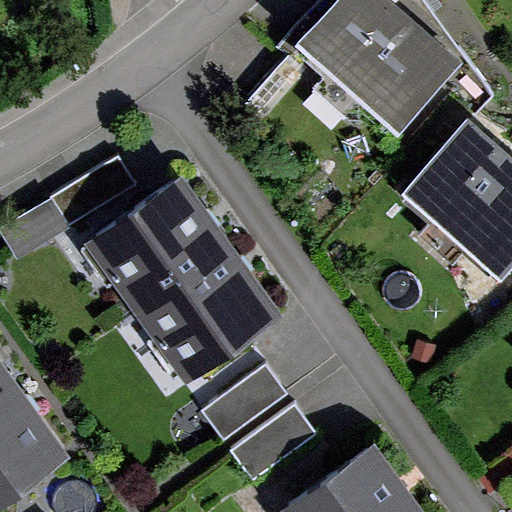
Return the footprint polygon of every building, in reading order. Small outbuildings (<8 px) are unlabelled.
[(399,0),(329,0),(295,38),(388,122),(454,49),(399,0)] [(511,152),(472,115),(411,182),(500,264),(511,251),(511,152)] [(95,164),(6,216),(23,245),(112,193),(95,164)] [(98,232),(143,295),(228,235),(182,172),(98,232)] [(143,295),(189,359),(273,298),(228,235),(143,295)] [(275,349),(206,391),(252,467),(321,425),(275,349)] [(0,384),(13,376),(0,357),(0,384)] [(0,384),(0,483),(60,441),(13,376),(0,384)] [(279,498),(288,511),(408,511),(426,499),(376,429),(279,498)] [(408,511),(435,511),(426,499),(408,511)]
